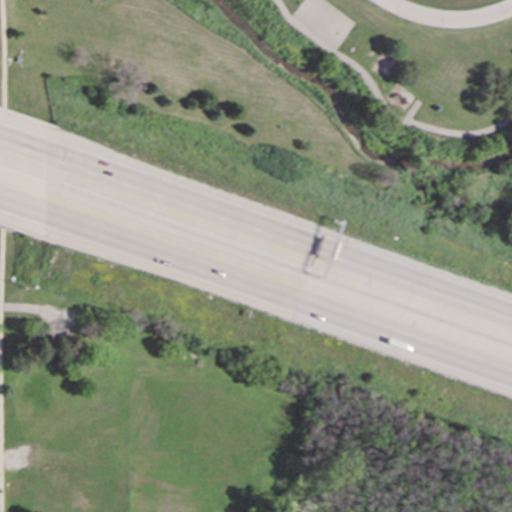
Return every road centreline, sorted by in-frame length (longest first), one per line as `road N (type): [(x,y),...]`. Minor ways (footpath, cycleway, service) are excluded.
road 1 (motorway): [(511,324),(4,147)]
road 2 (motorway): [(9,204),(511,380)]
road 3 (residential): [(511,7),(456,21),(382,0)]
